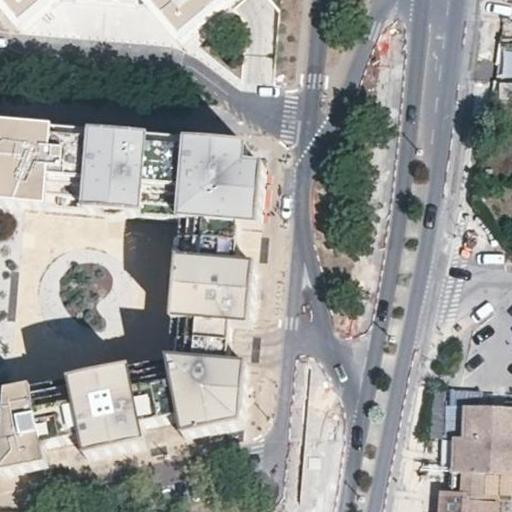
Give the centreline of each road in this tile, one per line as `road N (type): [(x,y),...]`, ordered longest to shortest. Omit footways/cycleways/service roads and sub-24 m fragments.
road 1 (primary): [(417,0),(338,511)]
road 2 (residential): [(0,40),(176,58),(252,103),(311,124)]
road 3 (residential): [(318,146),(305,175),(285,446)]
road 4 (primary): [(425,286),(466,0)]
road 5 (residential): [(52,493),(285,446)]
road 6 (primary): [(384,511),(425,286)]
road 7 (residential): [(395,0),(318,146)]
road 8 (residential): [(322,0),(311,124)]
